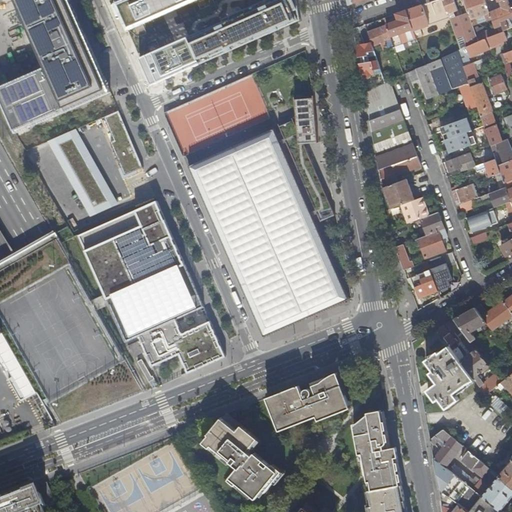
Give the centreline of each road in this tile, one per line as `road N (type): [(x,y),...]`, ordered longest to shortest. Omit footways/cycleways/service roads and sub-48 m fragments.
road 1 (trunk): [(190,511),(0,180)]
road 2 (tertiary): [(320,29),(381,326)]
road 3 (residential): [(144,106),(257,364)]
road 4 (residential): [(0,464),(257,364)]
road 5 (trunk): [(0,273),(134,511)]
road 6 (residential): [(402,82),(481,291)]
road 7 (residential): [(144,106),(320,29)]
road 8 (tertiary): [(381,326),(395,349),(425,511)]
road 9 (residential): [(257,364),(348,328),(381,326)]
